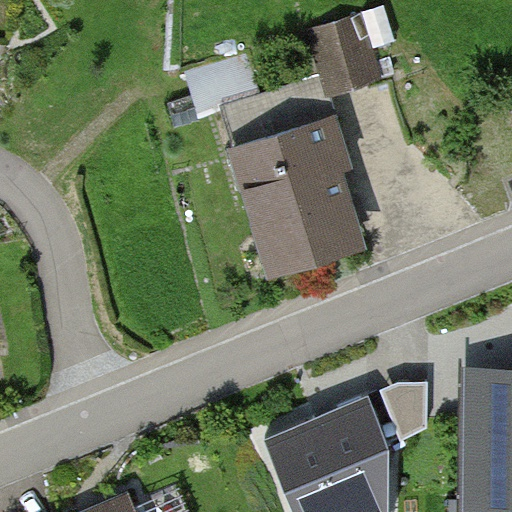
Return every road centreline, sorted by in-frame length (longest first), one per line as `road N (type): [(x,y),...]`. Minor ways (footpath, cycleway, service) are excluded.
road 1 (residential): [(105,421),(511,252)]
road 2 (residential): [(0,183),(35,199),(105,421)]
